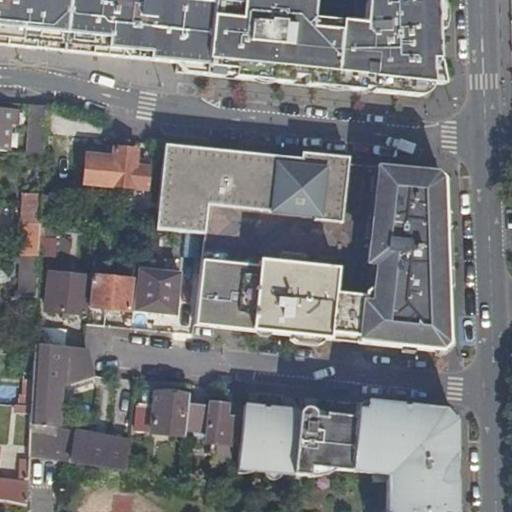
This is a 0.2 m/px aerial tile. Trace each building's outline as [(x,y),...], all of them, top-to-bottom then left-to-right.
[(152,57),(163,58),(162,65),(176,66),(175,74),(202,77),(263,83),(264,76),(284,77),(284,86),(345,92),(345,87),(369,89),(369,94),(417,99),(422,93),(425,87),(425,79),(424,62),(432,63),(431,25),(430,0),(0,0),(0,41),(6,42),(5,48),(34,51),(34,45),(47,46),(47,52),(119,60),(120,54),(147,57),(147,63),(152,63),(152,57)] [(45,113),(46,107),(30,106),(27,156),(43,157),(45,113)] [(16,111),(0,110),(0,151),(7,152),(8,126),(15,127),(16,111)] [(162,147),(155,231),(203,237),(197,294),(194,328),(426,353),(445,332),(439,189),(422,174),(394,171),(378,168),(324,163),(266,157),(217,152),(162,147)] [(134,169),(134,164),(136,152),(112,150),(111,162),(85,159),(83,184),(145,191),(147,170),(134,169)] [(439,189),(439,179),(434,174),(422,174),(439,189)] [(23,206),(40,207),(41,198),(41,195),(23,194),(23,206)] [(39,223),(54,224),(56,199),(41,198),(40,207),(39,223)] [(37,255),(38,237),(39,223),(40,207),(23,206),(22,206),(19,255),(37,255)] [(54,238),(55,224),(54,224),(39,223),(38,237),(54,238)] [(23,297),(36,298),(37,257),(25,257),(23,297)] [(144,271),(137,270),(132,312),(164,316),(174,318),(179,275),(144,271)] [(88,278),(50,274),(48,291),(45,312),(84,316),(85,306),(88,278)] [(89,292),(85,325),(89,326),(101,327),(102,311),(127,313),(130,282),(97,279),(90,278),(89,292)] [(438,354),(445,346),(445,332),(426,353),(438,354)] [(33,346),(59,349),(60,337),(33,334),(33,346)] [(85,376),(81,363),(82,351),(59,349),(33,346),(32,356),(31,379),(30,406),(29,421),(56,422),(58,383),(85,378),(85,376)] [(22,406),(30,406),(31,379),(24,379),(22,406)] [(187,409),(188,397),(154,394),(153,406),(137,405),(134,433),(176,438),(183,439),(183,438),(187,409)] [(187,409),(183,438),(205,440),(205,445),(223,447),(232,448),(236,420),(223,418),(225,407),(208,405),(208,411),(187,409)] [(447,511),(448,506),(448,464),(447,424),(438,414),(361,406),(361,415),(353,414),(353,420),(322,417),(322,421),(314,420),(314,415),(311,413),(307,411),(302,411),(298,414),(296,416),(296,418),(287,417),(287,413),(242,409),(235,466),(252,467),(251,473),(301,478),(301,470),(316,471),(345,474),(378,477),(378,511),(447,511)] [(124,472),(127,444),(109,440),(108,448),(28,435),(28,447),(27,453),(30,453),(32,454),(58,459),(124,472)] [(0,501),(7,501),(24,504),(25,483),(0,480),(0,501)]
